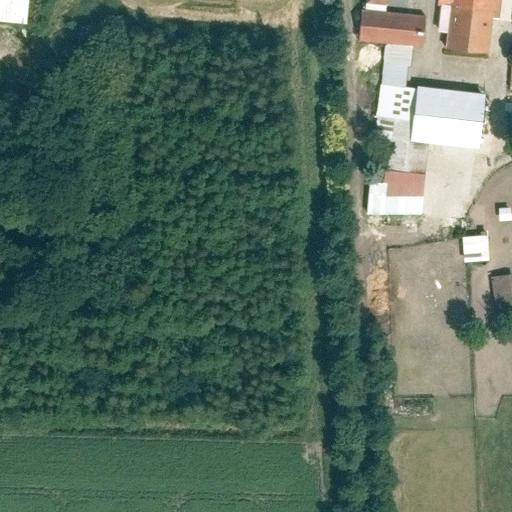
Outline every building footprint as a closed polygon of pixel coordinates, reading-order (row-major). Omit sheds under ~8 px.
[(0,0),(0,19),(24,21),(25,0),(0,0)] [(446,49),(487,55),(492,16),(500,17),(501,0),(442,0),(442,3),(451,4),(446,49)] [(410,42),(423,43),(426,16),(360,8),(357,35),(386,39),(410,42)] [(410,42),(386,39),(380,84),(404,87),(410,42)] [(404,87),(380,84),(376,117),(394,119),(409,121),(414,88),(404,87)] [(483,97),(414,88),(409,121),(407,139),(477,148),(483,97)] [(403,170),(409,121),(394,119),(388,168),(403,170)] [(403,170),(388,168),(385,193),(422,197),(425,173),(403,170)] [(459,235),(460,261),(486,259),(484,234),(459,235)] [(490,275),(492,308),(510,307),(508,274),(490,275)]
